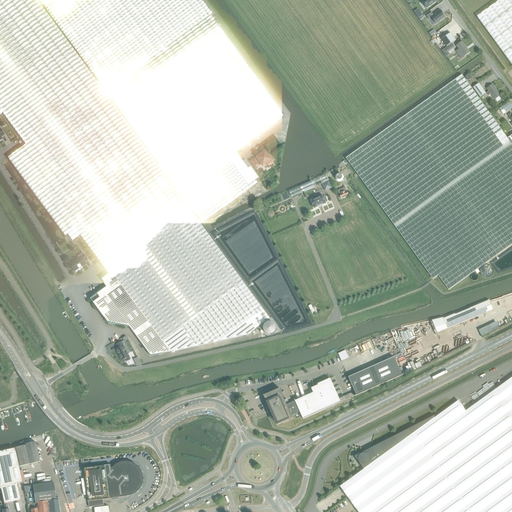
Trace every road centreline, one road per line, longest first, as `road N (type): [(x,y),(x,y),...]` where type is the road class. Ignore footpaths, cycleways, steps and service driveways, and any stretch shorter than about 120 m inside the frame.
road 1 (unclassified): [(74,366),(100,353),(134,369),(332,321)]
road 2 (unclassified): [(307,471),(324,441),(511,346)]
road 3 (primary): [(325,430),(511,335)]
road 4 (unclassified): [(244,152),(280,128),(286,114),(204,0)]
road 5 (unclassified): [(221,403),(229,392),(335,368),(347,399)]
